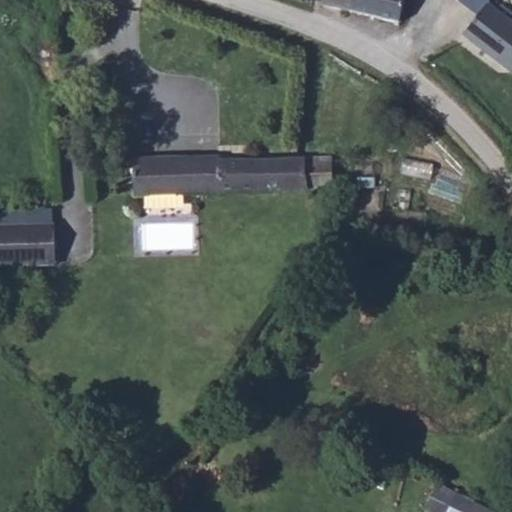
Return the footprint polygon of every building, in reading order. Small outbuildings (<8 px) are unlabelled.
[(313,0),(313,4),(399,25),(404,0),(313,0)] [(511,21),(489,4),(464,39),(511,75),(511,21)] [(252,53),(250,29),(222,28),(220,19),(186,19),(186,5),(137,5),(137,61),(214,60),(216,155),(129,157),(129,193),(332,191),(331,157),(255,159),(252,98),(294,97),(293,53),(252,53)] [(231,271),(232,220),(206,220),(205,270),(231,271)] [(0,234),(30,234),(31,266),(56,265),(55,225),(0,225),(0,234)] [(30,234),(0,234),(0,267),(31,266),(30,234)] [(485,511),(454,497),(445,511),(485,511)]
